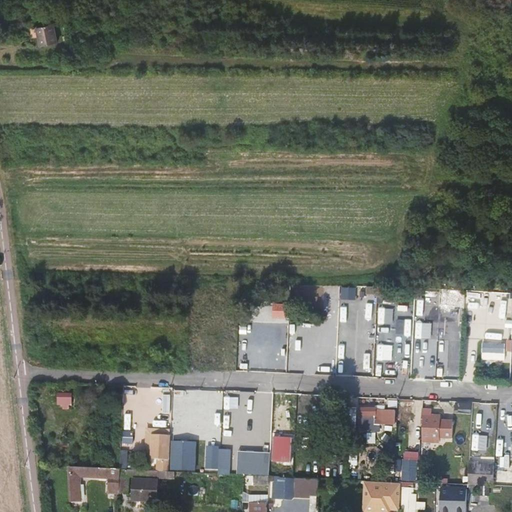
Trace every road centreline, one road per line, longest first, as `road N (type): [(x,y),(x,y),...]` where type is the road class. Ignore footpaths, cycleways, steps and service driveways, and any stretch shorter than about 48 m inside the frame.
road 1 (residential): [(22,373),(511,394)]
road 2 (unclassified): [(22,373),(0,195)]
road 3 (unclassified): [(39,511),(22,373)]
